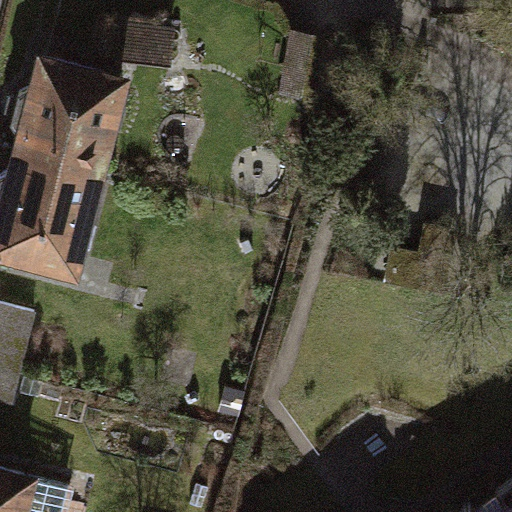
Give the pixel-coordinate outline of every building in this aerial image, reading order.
[(18,157),(115,180),(140,77),(44,53),(18,157)] [(115,180),(18,157),(0,228),(0,261),(89,283),(115,180)] [(0,399),(24,405),(47,304),(0,293),(0,399)] [(0,458),(0,511),(31,511),(42,470),(0,458)] [(511,511),(511,484),(473,511),(511,511)]
